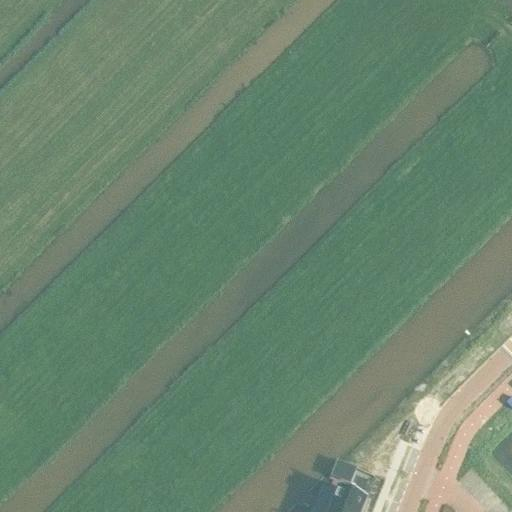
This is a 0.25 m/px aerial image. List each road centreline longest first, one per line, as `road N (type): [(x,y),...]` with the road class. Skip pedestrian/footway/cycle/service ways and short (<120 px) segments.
road 1 (residential): [(408,511),(456,401),(511,347)]
road 2 (unknown): [(456,401),(331,511)]
